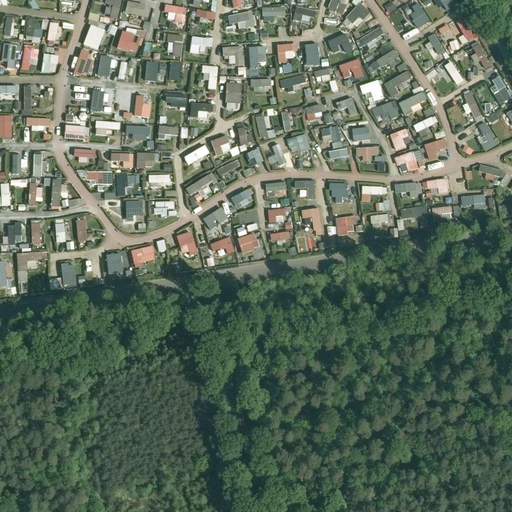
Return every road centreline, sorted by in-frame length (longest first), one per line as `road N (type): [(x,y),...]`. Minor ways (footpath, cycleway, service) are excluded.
road 1 (unclassified): [(511,238),(0,310)]
road 2 (residential): [(398,175),(358,94),(323,102)]
